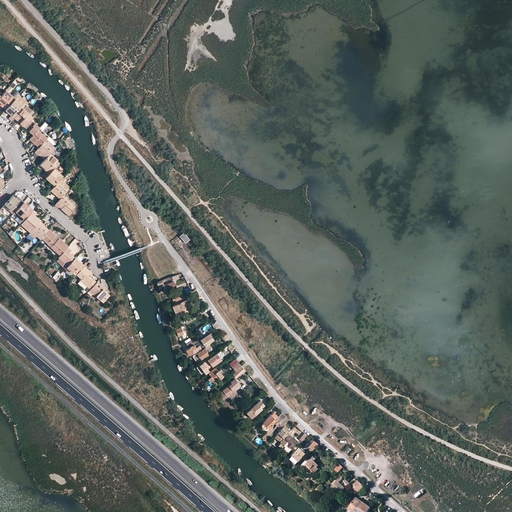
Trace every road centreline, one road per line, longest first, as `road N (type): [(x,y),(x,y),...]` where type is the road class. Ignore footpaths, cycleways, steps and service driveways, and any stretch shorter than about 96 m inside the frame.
road 1 (residential): [(402,511),(285,409),(152,222)]
road 2 (primary): [(226,511),(0,314)]
road 3 (primary): [(0,329),(205,511)]
road 4 (unclassified): [(120,132),(126,119),(117,103),(25,0)]
road 5 (residential): [(101,275),(87,240),(20,177)]
